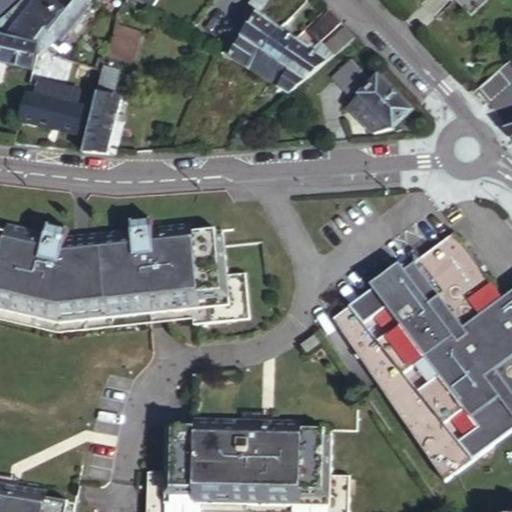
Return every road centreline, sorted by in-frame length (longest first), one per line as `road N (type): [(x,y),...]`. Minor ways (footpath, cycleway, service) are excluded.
road 1 (residential): [(0,160),(110,172),(448,159)]
road 2 (residential): [(463,127),(444,88),(358,0)]
